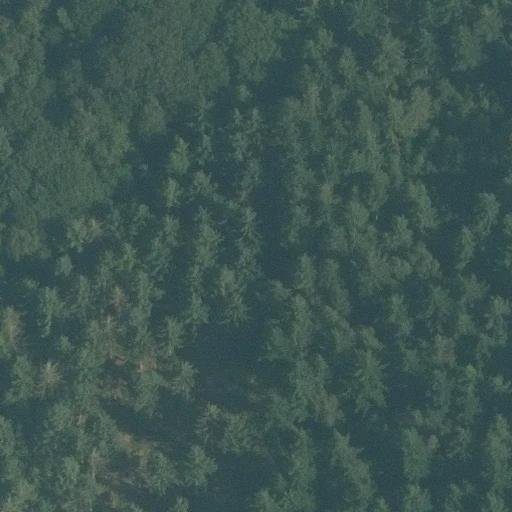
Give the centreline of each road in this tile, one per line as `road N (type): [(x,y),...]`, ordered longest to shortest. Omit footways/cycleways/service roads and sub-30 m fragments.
road 1 (track): [(282,0),(288,42),(275,88),(249,511)]
road 2 (track): [(288,42),(509,0)]
